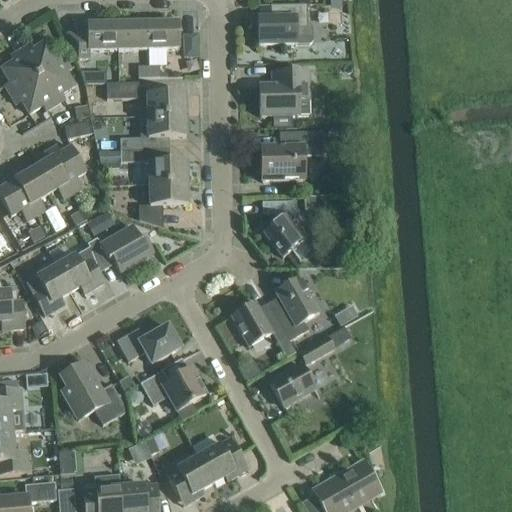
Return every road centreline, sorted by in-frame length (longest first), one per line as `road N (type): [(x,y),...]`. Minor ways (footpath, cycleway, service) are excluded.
road 1 (residential): [(176,282),(222,250),(217,0)]
road 2 (residential): [(286,478),(176,282)]
road 3 (residential): [(0,365),(34,363),(176,282)]
